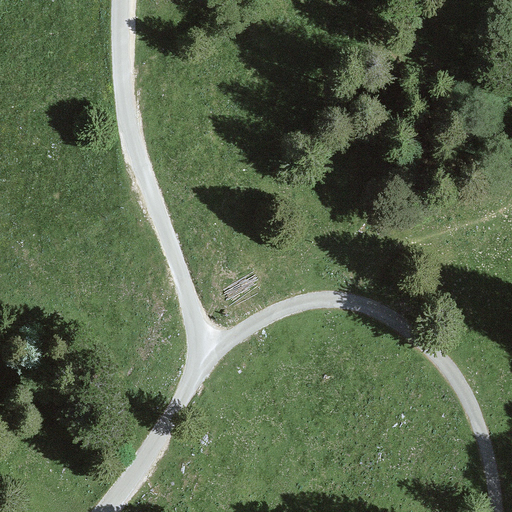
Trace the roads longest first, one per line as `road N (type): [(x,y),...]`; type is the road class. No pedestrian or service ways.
road 1 (unclassified): [(201,358),(301,302),(346,300),(385,315),(430,346),(466,396),(495,511)]
road 2 (unclassified): [(123,0),(133,137),(201,358)]
road 3 (unclassified): [(201,358),(149,453),(103,511)]
